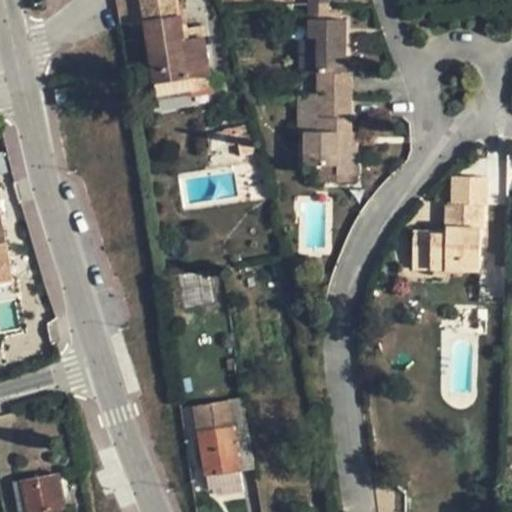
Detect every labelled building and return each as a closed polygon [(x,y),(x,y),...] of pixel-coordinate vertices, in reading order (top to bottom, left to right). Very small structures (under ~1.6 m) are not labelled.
[(182,29),(177,0),(116,0),(121,25),(146,22),(158,98),(212,89),(202,26),(182,29)] [(328,5),(310,4),(309,38),(318,38),(318,73),(318,94),(352,93),(352,72),(346,72),(347,20),(342,19),(328,20),(328,12),(328,5)] [(309,38),(306,38),(306,73),(318,73),(318,38),(309,38)] [(259,102),(255,87),(244,90),(247,105),(259,102)] [(64,89),(55,91),(58,105),(67,104),(64,89)] [(352,93),(318,94),(318,131),(305,132),(304,165),(318,165),(336,165),(336,174),(358,174),(358,145),(351,145),(351,131),(352,93)] [(318,94),(298,94),(298,131),(305,132),(318,131),(318,94)] [(254,154),(249,124),(235,127),(238,143),(241,155),(254,154)] [(238,143),(235,127),(225,130),(228,145),(238,143)] [(336,165),(318,165),(318,182),(336,182),(336,174),(336,165)] [(466,264),(481,265),(483,205),(447,204),(447,228),(446,236),(431,235),(431,233),(413,232),(413,257),(431,257),(431,269),(465,270),(466,264)] [(0,265),(9,264),(0,218),(0,283),(2,283),(0,269),(0,265)] [(431,233),(431,235),(446,236),(447,228),(431,228),(431,233)] [(431,257),(413,257),(413,268),(431,269),(431,257)] [(12,281),(9,264),(0,265),(0,269),(2,283),(12,281)] [(183,278),(184,297),(210,296),(209,277),(183,278)] [(243,397),(193,406),(204,470),(215,468),(216,474),(255,469),(243,397)] [(240,473),(206,476),(208,490),(241,487),(240,473)] [(57,474),(22,480),(27,511),(60,511),(60,508),(63,507),(57,474)] [(18,511),(27,511),(22,480),(13,483),(18,511)]
